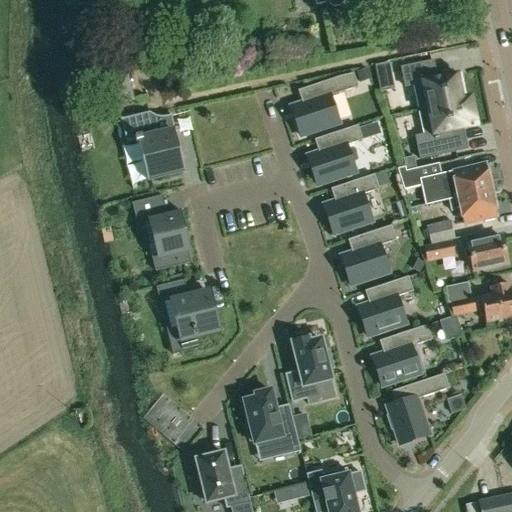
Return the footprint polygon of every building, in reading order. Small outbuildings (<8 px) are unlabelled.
[(432,62),(401,68),(405,88),(414,86),(419,111),(463,102),(457,74),(436,79),(432,62)] [(374,66),(377,78),(391,75),(389,63),(374,66)] [(356,72),(360,83),(372,79),(368,68),(356,72)] [(98,77),(104,108),(135,102),(129,71),(98,77)] [(339,124),(330,97),(358,88),(353,74),(341,77),(298,91),(302,104),(291,107),(301,137),(339,124)] [(171,96),(170,77),(144,79),(146,98),(171,96)] [(425,135),(415,137),(420,159),(441,155),(440,150),(456,147),(452,131),(468,128),(467,121),(474,119),(469,100),(463,102),(419,111),(425,135)] [(169,115),(170,116),(166,117),(163,117),(159,117),(156,116),(153,115),(152,114),(150,113),(122,119),(121,119),(126,143),(134,141),(135,143),(140,142),(150,181),(182,173),(175,145),(178,144),(171,115),(169,115)] [(355,173),(346,146),(362,141),(358,126),(314,140),(318,153),(307,156),(317,186),(355,173)] [(404,159),(405,171),(416,168),(414,156),(404,159)] [(421,180),(427,205),(450,200),(492,190),(491,189),(486,165),(421,180)] [(281,183),(279,166),(258,167),(260,185),(281,183)] [(324,206),(334,235),(371,223),(362,195),(379,190),(374,175),(331,190),(335,202),(324,206)] [(460,210),(463,225),(498,217),(492,190),(450,200),(453,212),(460,210)] [(151,256),(155,272),(190,263),(178,212),(167,215),(162,196),(132,204),(137,225),(150,222),(159,255),(151,256)] [(428,227),(433,246),(450,242),(456,240),(451,221),(428,227)] [(391,226),(348,241),(352,253),(341,257),(351,286),(388,273),(379,246),(396,241),(391,226)] [(467,260),(470,272),(508,264),(503,238),(468,245),(471,260),(467,260)] [(453,255),(450,242),(433,246),(424,248),(428,261),(453,255)] [(412,269),(419,273),(425,263),(417,260),(412,269)] [(169,277),(171,284),(183,280),(182,274),(169,277)] [(396,297),(413,292),(408,278),(365,292),(369,304),(358,308),(358,309),(368,337),(406,325),(396,297)] [(188,296),(186,291),(184,281),(156,288),(160,303),(161,302),(161,303),(172,300),(179,328),(174,329),(175,330),(167,332),(173,355),(201,348),(198,338),(206,336),(206,337),(218,334),(207,290),(195,293),(195,294),(188,296)] [(449,290),(452,303),(454,317),(474,313),(474,312),(484,310),(487,323),(505,319),(506,323),(508,325),(511,323),(511,290),(510,291),(508,284),(491,287),(492,294),(471,299),(468,286),(449,290)] [(456,326),(452,317),(439,321),(442,331),(456,326)] [(415,346),(432,340),(427,326),(379,342),(383,354),(372,358),(382,387),(424,373),(415,346)] [(290,346),(299,377),(288,380),(294,403),(322,395),(319,384),(331,380),(328,373),(332,372),(327,352),(323,353),(319,342),(307,346),(306,342),(290,346)] [(444,375),(392,392),(396,404),(387,407),(390,416),(387,417),(392,430),(394,429),(399,445),(429,435),(417,400),(449,389),(444,375)] [(255,448),(282,442),(285,455),(300,452),(292,417),(279,420),(278,416),(277,416),(271,391),(255,395),(256,399),(244,402),(249,425),(246,426),(250,442),(253,441),(255,448)] [(305,414),(292,417),(293,424),(307,421),(305,414)] [(196,460),(201,480),(197,481),(202,501),(206,500),(207,503),(224,499),(226,508),(250,503),(243,476),(230,480),(223,454),(220,455),(219,451),(200,456),(199,456),(199,460),(196,460)] [(348,476),(346,470),(322,476),(321,472),(306,476),(313,502),(324,499),(325,504),(327,503),(329,511),(356,511),(352,495),(365,492),(360,472),(348,476)] [(298,486),(302,498),(311,496),(308,483),(298,486)] [(511,511),(511,494),(479,501),(480,511),(511,511)]
